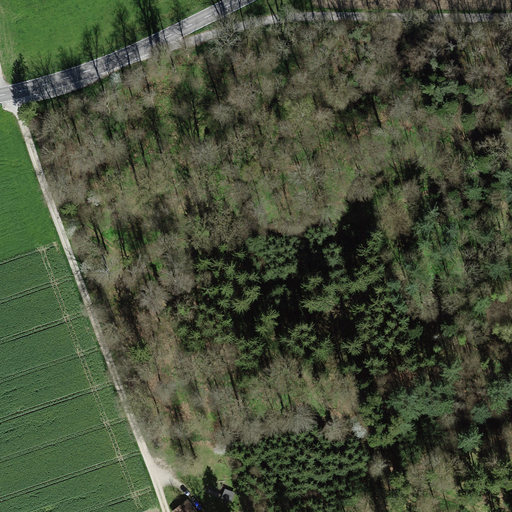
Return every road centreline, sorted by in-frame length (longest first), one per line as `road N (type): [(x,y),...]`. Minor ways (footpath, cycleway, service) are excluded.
road 1 (track): [(0,87),(14,100),(166,511)]
road 2 (unclassified): [(511,16),(303,16),(154,43)]
road 3 (secondary): [(0,94),(154,43)]
